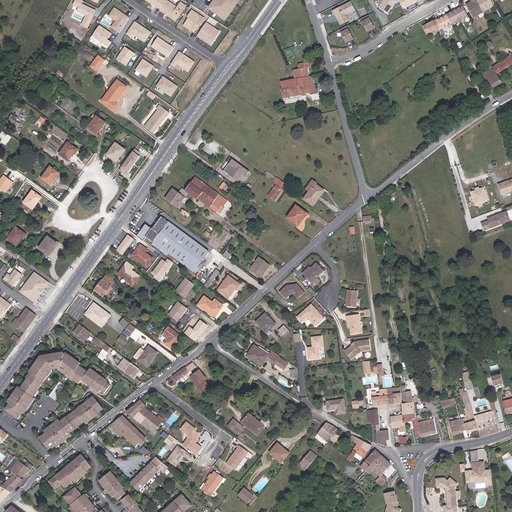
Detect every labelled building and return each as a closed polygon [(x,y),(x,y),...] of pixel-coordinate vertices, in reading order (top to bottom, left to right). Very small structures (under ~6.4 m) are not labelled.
[(81,26),(87,28),(95,10),(89,8),(81,4),(83,0),(81,0),(75,0),(74,5),(79,7),(77,11),(86,15),(81,26)] [(166,0),(165,0),(145,0),(159,10),(166,0)] [(159,10),(175,21),(186,6),(180,2),(176,7),(166,0),(159,10)] [(239,0),(215,0),(209,9),(225,19),(239,0)] [(391,9),(392,8),(393,5),(400,2),(398,0),(384,0),(379,8),(388,14),(391,9)] [(495,6),(491,0),(473,0),(467,4),(474,17),(495,6)] [(355,11),(351,3),(333,12),(335,16),(337,15),(338,18),(338,20),(341,26),(349,22),(346,16),(355,11)] [(130,17),(115,6),(109,15),(117,20),(112,28),(119,33),(130,17)] [(455,18),(457,22),(469,16),(463,6),(438,20),(441,27),(455,18)] [(203,17),(191,10),(186,17),(188,18),(184,25),(193,31),(203,17)] [(369,16),(361,20),(367,32),(375,28),(369,16)] [(441,27),(443,30),(457,22),(455,18),(441,27)] [(152,32),(135,20),(126,33),(131,36),(133,34),(146,42),(152,32)] [(433,20),(423,26),(427,33),(430,31),(430,33),(438,29),(433,20)] [(196,36),(210,45),(219,31),(206,22),(196,36)] [(111,33),(100,25),(92,37),(103,45),(111,33)] [(347,27),(340,31),(346,44),(354,40),(347,27)] [(173,46),(159,36),(152,46),(167,56),(173,46)] [(135,54),(124,47),(116,59),(127,67),(135,54)] [(177,63),(187,70),(193,62),(179,52),(171,64),(174,67),(177,63)] [(492,75),(498,85),(502,82),(497,74),(511,64),(511,54),(486,71),(489,76),(492,75)] [(98,56),(90,67),(96,71),(104,61),(98,56)] [(154,67),(142,59),(135,71),(147,78),(154,67)] [(308,61),(304,62),(304,63),(298,64),(298,65),(298,69),(293,70),(295,79),(280,82),(283,98),(296,96),(296,97),(300,96),(300,95),(315,92),(312,76),(309,77),(307,68),(314,66),(313,60),(309,61),(310,62),(309,62),(308,61)] [(492,89),(498,85),(492,75),(489,76),(486,71),(482,73),(492,89)] [(179,87),(162,76),(156,86),(172,97),(179,87)] [(117,80),(102,101),(112,109),(114,109),(116,108),(117,108),(117,107),(118,106),(117,105),(117,104),(117,103),(116,102),(127,87),(117,80)] [(145,127),(153,134),(169,113),(159,105),(157,109),(158,110),(145,127)] [(6,122),(17,127),(21,118),(11,113),(6,122)] [(94,114),(90,118),(94,120),(88,128),(97,135),(106,123),(94,114)] [(76,127),(72,133),(78,137),(81,131),(76,127)] [(68,142),(59,154),(69,161),(77,149),(68,142)] [(116,143),(107,155),(116,162),(125,150),(116,143)] [(132,146),(119,169),(127,173),(139,150),(132,146)] [(245,177),(249,172),(232,159),(223,171),(236,181),(241,174),(245,177)] [(51,166),(41,178),(51,185),(60,173),(51,166)] [(10,180),(4,175),(0,179),(1,180),(0,181),(0,188),(3,191),(4,189),(6,191),(10,187),(7,184),(10,180)] [(195,176),(185,190),(188,193),(193,197),(197,200),(198,198),(215,211),(224,198),(207,185),(203,191),(199,188),(203,182),(195,176)] [(315,184),(316,185),(318,183),(312,179),(305,189),(309,192),(315,184)] [(289,187),(279,180),(277,183),(275,182),(274,183),(282,189),(286,191),(289,187)] [(511,180),(499,185),(501,192),(504,190),(505,194),(511,191),(511,180)] [(324,190),(316,185),(315,184),(309,192),(304,199),(313,206),(324,190)] [(283,190),(276,185),(268,196),(274,201),(283,190)] [(485,200),(482,186),(468,190),(472,204),(485,200)] [(188,193),(181,189),(178,192),(173,188),(165,198),(177,208),(178,207),(180,209),(184,204),(182,202),(188,193)] [(42,197),(32,190),(23,202),(33,210),(42,197)] [(227,201),(224,198),(215,211),(217,212),(221,206),(223,207),(227,201)] [(296,205),(287,218),(298,226),(307,213),(296,205)] [(505,222),(502,212),(487,217),(490,227),(505,222)] [(168,253),(182,263),(198,243),(161,216),(146,236),(161,247),(159,250),(166,255),(168,253)] [(16,227),(7,239),(17,246),(26,234),(16,227)] [(52,237),(49,235),(48,237),(48,236),(39,249),(48,255),(57,243),(50,238),(52,237)] [(123,255),(135,239),(128,235),(117,251),(123,255)] [(198,243),(182,263),(194,272),(209,252),(198,243)] [(140,244),(135,251),(137,252),(134,257),(147,267),(154,258),(145,252),(148,249),(140,244)] [(249,264),(247,267),(250,269),(261,278),(265,273),(263,271),(266,267),(268,269),(270,265),(259,257),(252,266),(249,264)] [(162,259),(153,271),(161,277),(172,261),(167,258),(165,261),(162,259)] [(124,270),(121,276),(134,285),(140,276),(131,269),(134,267),(127,262),(122,269),(124,270)] [(306,272),(305,270),(302,273),(311,282),(323,271),(316,263),(310,268),(306,272)] [(13,287),(22,275),(15,269),(10,275),(7,273),(2,278),(13,287)] [(204,285),(208,288),(220,272),(216,269),(204,285)] [(52,283),(36,272),(20,292),(36,303),(52,283)] [(115,281),(107,275),(96,289),(104,295),(115,281)] [(241,284),(228,275),(224,281),(223,280),(221,283),(223,283),(218,290),(229,297),(235,289),(236,290),(241,284)] [(194,284),(186,278),(177,291),(184,297),(194,284)] [(279,293),(284,297),(287,295),(293,294),(297,299),(304,292),(296,284),(287,286),(279,293)] [(317,295),(310,287),(308,289),(315,296),(317,295)] [(397,287),(397,297),(405,298),(405,287),(397,287)] [(345,307),(355,307),(356,291),(346,290),(345,299),(347,299),(347,301),(346,301),(345,307)] [(0,296),(0,311),(6,316),(13,305),(0,296)] [(204,296),(197,305),(212,315),(215,310),(218,312),(223,305),(215,299),(213,302),(204,296)] [(177,321),(187,308),(179,302),(169,315),(177,321)] [(111,316),(96,304),(88,314),(103,327),(111,316)] [(324,319),(311,304),(297,317),(305,326),(311,321),(315,326),(316,326),(324,319)] [(12,324),(24,333),(36,316),(26,308),(18,319),(16,317),(12,324)] [(265,313),(260,318),(262,320),(258,324),(269,336),(272,332),(270,330),(276,324),(265,313)] [(351,334),(361,333),(361,327),(360,327),(359,322),(360,321),(359,314),(346,316),(347,320),(349,320),(351,334)] [(126,328),(130,322),(126,319),(122,326),(126,328)] [(191,332),(192,333),(197,336),(199,334),(200,332),(202,334),(208,326),(200,320),(191,332)] [(85,342),(92,332),(90,331),(80,323),(74,332),(80,336),(79,338),(85,342)] [(130,325),(124,333),(130,337),(136,329),(130,325)] [(283,336),(288,331),(289,330),(284,325),(278,331),(280,333),(279,334),(281,337),(283,336)] [(183,338),(169,327),(164,333),(170,337),(165,343),(172,349),(178,341),(180,343),(183,338)] [(197,336),(192,333),(189,336),(195,341),(198,338),(197,336)] [(293,334),(294,342),(301,341),(300,333),(293,334)] [(11,338),(17,343),(20,339),(14,334),(11,338)] [(308,347),(309,359),(320,358),(319,348),(324,347),(323,335),(311,336),(312,346),(308,347)] [(127,341),(120,336),(118,340),(124,345),(127,341)] [(94,340),(102,347),(105,343),(97,337),(94,340)] [(361,351),(370,350),(369,340),(357,341),(345,351),(351,359),(361,351)] [(266,359),(269,355),(254,345),(247,356),(262,366),(266,359)] [(153,361),(158,353),(149,346),(145,352),(141,348),(135,357),(145,365),(150,359),(153,361)] [(102,351),(98,357),(101,359),(103,361),(107,355),(102,351)] [(280,356),(272,351),(269,355),(266,359),(274,364),(274,363),(279,357),(280,356)] [(49,355),(43,356),(38,363),(37,362),(30,371),(33,373),(22,388),(21,387),(19,389),(18,389),(15,392),(16,393),(14,397),(12,396),(10,399),(11,400),(9,403),(11,404),(6,410),(18,418),(20,414),(21,415),(26,408),(28,410),(36,398),(34,397),(35,395),(35,394),(38,390),(38,391),(49,376),(48,375),(52,369),(59,368),(65,372),(65,373),(80,384),(83,380),(91,386),(95,389),(96,389),(100,393),(101,391),(106,394),(112,385),(107,382),(108,381),(94,371),(91,368),(88,372),(79,366),(81,363),(68,353),(67,355),(63,352),(57,353),(57,354),(57,355),(54,356),(54,354),(49,355)] [(210,356),(205,364),(219,374),(225,366),(210,356)] [(288,364),(279,357),(274,363),(284,370),(288,364)] [(133,378),(140,370),(125,358),(119,366),(133,378)] [(192,364),(186,368),(189,373),(195,368),(192,364)] [(186,368),(185,367),(173,376),(177,382),(189,373),(186,368)] [(298,379),(297,368),(290,370),(290,377),(295,377),(295,379),(298,379)] [(469,371),(462,373),(465,383),(472,381),(469,371)] [(189,373),(177,382),(180,386),(192,376),(189,373)] [(206,381),(200,374),(199,373),(190,379),(201,394),(208,388),(204,383),(206,381)] [(503,383),(501,374),(491,377),(494,385),(503,383)] [(402,402),(400,388),(393,388),(395,403),(402,402)] [(376,392),(371,393),(373,406),(388,404),(387,389),(379,390),(380,393),(376,394),(376,392)] [(415,413),(412,402),(411,391),(402,393),(404,403),(402,403),(403,414),(404,414),(415,413)] [(324,409),(332,408),(344,406),(342,393),(322,396),(324,409)] [(474,416),(471,404),(468,394),(462,396),(466,409),(469,417),(474,416)] [(56,422),(45,431),(47,433),(45,434),(45,435),(40,438),(49,450),(55,445),(56,447),(59,445),(60,446),(62,443),(62,442),(66,439),(66,440),(70,438),(69,437),(71,435),(70,434),(84,422),(86,425),(92,419),(91,418),(94,416),(95,418),(99,414),(98,413),(103,409),(94,397),(86,402),(87,403),(84,405),(84,404),(67,417),(64,420),(63,420),(57,425),(56,422)] [(146,405),(142,400),(127,412),(153,433),(162,422),(153,414),(155,412),(152,410),(150,411),(145,407),(146,405)] [(475,419),(495,413),(494,410),(492,411),(474,416),(475,419)] [(373,430),(373,442),(387,447),(387,439),(380,439),(380,431),(378,411),(367,412),(369,430),(373,430)] [(257,420),(248,412),(241,421),(257,434),(263,426),(256,421),(257,420)] [(418,422),(416,412),(415,413),(404,414),(405,421),(414,420),(415,427),(414,427),(416,437),(417,437),(419,443),(422,443),(421,437),(418,422)] [(480,437),(499,430),(495,413),(475,419),(478,427),(480,437)] [(403,426),(402,420),(402,415),(390,417),(392,428),(399,427),(400,432),(406,431),(405,426),(403,426)] [(132,425),(123,416),(110,426),(122,437),(124,435),(132,425)] [(474,416),(469,417),(466,418),(464,419),(467,431),(478,427),(475,419),(474,416)] [(236,420),(233,418),(227,424),(231,427),(236,420)] [(433,418),(418,422),(421,437),(437,433),(433,418)] [(460,420),(460,419),(449,422),(453,435),(463,432),(460,420)] [(241,430),(244,427),(236,420),(231,427),(233,429),(236,426),(241,430)] [(183,445),(197,455),(202,448),(196,443),(198,441),(197,437),(198,436),(197,432),(196,431),(195,429),(186,422),(181,430),(184,433),(185,431),(188,433),(190,438),(187,442),(186,441),(183,445)] [(333,425),(327,422),(317,434),(328,443),(339,430),(335,427),(333,425)] [(142,445),(146,438),(132,425),(124,435),(135,446),(139,442),(142,445)] [(380,439),(387,439),(389,439),(388,431),(380,431),(380,439)] [(367,450),(372,445),(349,434),(348,437),(350,438),(349,440),(357,444),(367,450)] [(289,452),(278,443),(270,452),(281,462),(289,452)] [(357,444),(347,457),(350,459),(356,452),(362,457),(367,450),(357,444)] [(249,451),(241,445),(235,453),(235,454),(234,456),(233,456),(228,462),(236,468),(249,451)] [(192,456),(181,448),(180,450),(174,451),(167,460),(176,466),(184,456),(189,460),(192,456)] [(367,471),(370,467),(381,455),(376,450),(361,465),(367,471)] [(479,461),(478,451),(471,452),(472,462),(479,461)] [(314,461),(317,457),(311,452),(308,456),(314,461)] [(71,463),(48,481),(53,489),(60,483),(63,487),(72,480),(73,483),(80,478),(79,476),(81,474),(83,476),(86,473),(85,471),(91,467),(81,455),(74,461),(72,463),(71,463)] [(382,474),(391,465),(381,455),(370,467),(380,476),(382,474)] [(309,467),(314,461),(308,456),(303,462),(309,467)] [(160,470),(164,473),(170,467),(157,457),(131,483),(139,491),(160,470)] [(21,478),(31,470),(25,466),(19,461),(17,460),(15,458),(14,460),(17,463),(11,471),(13,472),(21,478)] [(309,467),(303,462),(299,466),(306,471),(309,467)] [(486,486),(492,485),(491,470),(485,471),(484,462),(473,463),(474,471),(465,472),(466,483),(475,482),(475,483),(486,482),(486,486)] [(224,477),(215,470),(213,473),(211,472),(208,476),(210,478),(205,484),(204,483),(200,488),(210,496),(224,477)] [(114,495),(118,499),(125,493),(122,489),(123,488),(112,475),(113,474),(110,471),(99,480),(105,488),(106,487),(111,494),(111,495),(113,497),(114,495)] [(15,488),(24,480),(21,478),(13,472),(12,474),(14,476),(7,482),(15,488)] [(376,481),(381,486),(388,480),(382,474),(380,476),(376,481)] [(456,511),(454,487),(457,484),(452,480),(450,483),(448,481),(444,478),(438,478),(439,488),(442,488),(443,486),(445,487),(447,506),(447,508),(444,508),(444,511),(456,511)] [(11,492),(15,488),(7,482),(4,485),(2,483),(1,485),(3,486),(11,492)] [(0,502),(11,492),(3,486),(0,488),(0,502)] [(86,511),(93,507),(90,504),(91,503),(83,495),(81,496),(74,488),(63,497),(75,511),(86,511)] [(254,496),(245,488),(239,495),(248,503),(254,496)] [(388,504),(385,511),(400,511),(402,509),(397,507),(396,507),(397,502),(398,502),(397,495),(396,495),(395,491),(385,493),(387,504),(388,504)] [(128,494),(121,499),(131,511),(140,511),(142,511),(138,505),(134,499),(133,500),(128,494)] [(185,511),(193,506),(183,495),(167,508),(168,509),(166,511),(165,510),(162,511),(185,511)]
